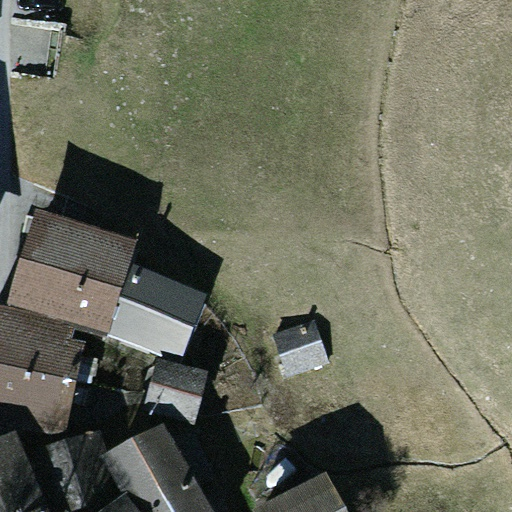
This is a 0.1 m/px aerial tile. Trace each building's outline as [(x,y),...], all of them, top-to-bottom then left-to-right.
[(137,251),(36,222),(8,319),(72,338),(181,369),(203,293),(131,272),(137,251)] [(8,319),(0,317),(0,435),(64,448),(82,355),(71,352),(72,338),(8,319)] [(334,363),(317,318),(269,335),(285,380),(334,363)] [(203,377),(157,365),(145,412),(191,424),(203,377)] [(208,511),(162,436),(101,473),(125,511),(122,511),(208,511)] [(85,511),(106,504),(83,444),(28,465),(20,446),(0,453),(0,511),(85,511)] [(349,511),(330,471),(257,507),(259,511),(349,511)]
